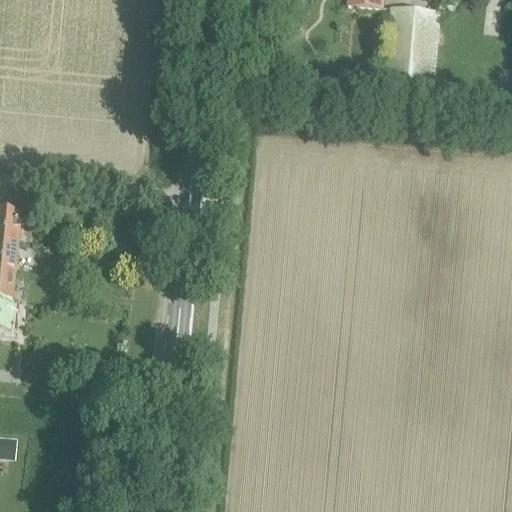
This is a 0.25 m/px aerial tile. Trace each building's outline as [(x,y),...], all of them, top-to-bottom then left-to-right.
[(346,0),(346,8),(382,11),(382,0),(346,0)] [(432,98),(439,15),(388,10),(381,93),(432,98)] [(0,243),(16,246),(19,216),(0,214),(0,243)] [(0,243),(0,273),(14,275),(16,246),(0,243)] [(0,302),(11,304),(14,275),(0,273),(0,302)] [(11,304),(0,302),(0,332),(8,333),(11,304)]
